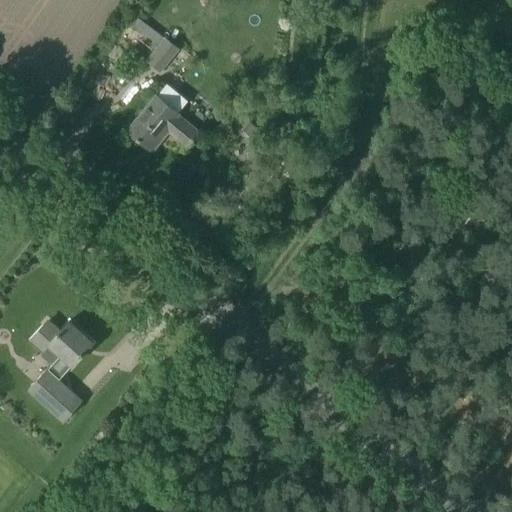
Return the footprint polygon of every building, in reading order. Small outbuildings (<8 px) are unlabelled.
[(166,36),(146,59),(161,71),(180,48),(166,36)] [(157,94),(128,131),(149,148),(161,133),(159,132),(164,127),(187,146),(201,129),(157,94)] [(32,338),(29,341),(42,353),(40,355),(52,365),(48,369),(47,368),(27,390),(63,422),(83,400),(60,379),(84,352),(83,350),(88,344),(90,346),(93,342),(69,321),(59,331),(48,320),(32,338)] [(75,385),(89,398),(132,353),(119,340),(75,385)] [(36,353),(23,371),(34,379),(47,361),(36,353)]
